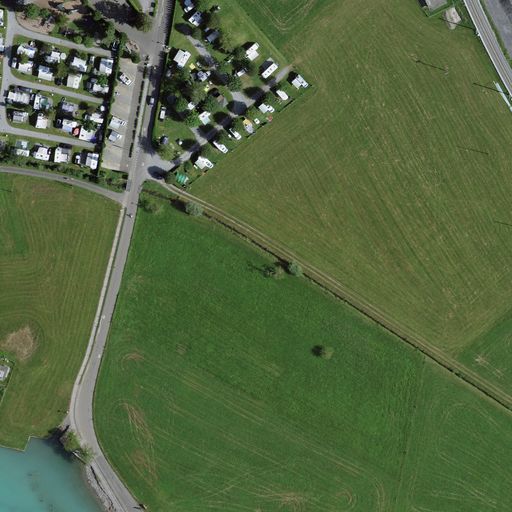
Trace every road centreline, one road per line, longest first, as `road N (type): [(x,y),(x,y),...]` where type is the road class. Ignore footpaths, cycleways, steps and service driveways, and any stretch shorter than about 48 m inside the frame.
road 1 (unclassified): [(167,0),(137,183),(84,414),(99,458),(136,511)]
road 2 (track): [(511,401),(236,221),(139,171)]
road 3 (track): [(141,162),(175,163),(288,69)]
road 4 (track): [(113,56),(11,28),(8,0)]
